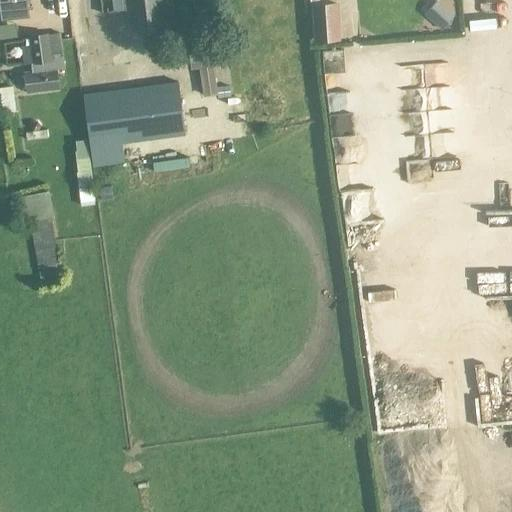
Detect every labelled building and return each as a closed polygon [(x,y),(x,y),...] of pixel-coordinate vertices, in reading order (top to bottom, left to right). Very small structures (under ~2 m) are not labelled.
[(0,0),(2,20),(30,18),(27,0),(0,0)] [(157,0),(132,0),(137,35),(161,33),(157,0)] [(456,15),(437,0),(425,14),(443,30),(456,15)] [(312,4),(314,42),(342,40),(339,2),(312,4)] [(202,33),(214,32),(212,16),(201,18),(202,33)] [(28,94),(60,90),(57,70),(65,69),(63,54),(61,34),(49,35),(48,34),(28,36),(30,46),(22,47),(24,65),(31,64),(32,72),(25,73),(28,94)] [(4,39),(4,55),(18,54),(18,39),(4,39)] [(322,51),(324,73),(346,71),(344,49),(322,51)] [(226,63),(225,52),(191,57),(192,68),(201,67),(205,96),(216,94),(212,65),(226,63)] [(175,86),(134,91),(131,69),(94,73),(97,97),(96,97),(102,141),(182,130),(175,86)] [(0,112),(13,112),(11,84),(0,84),(0,112)] [(88,199),(87,136),(75,136),(76,199),(88,199)] [(24,223),(54,217),(49,192),(19,197),(24,223)] [(511,289),(484,290),(485,309),(493,308),(494,340),(511,339),(511,309),(511,308),(511,289)]
